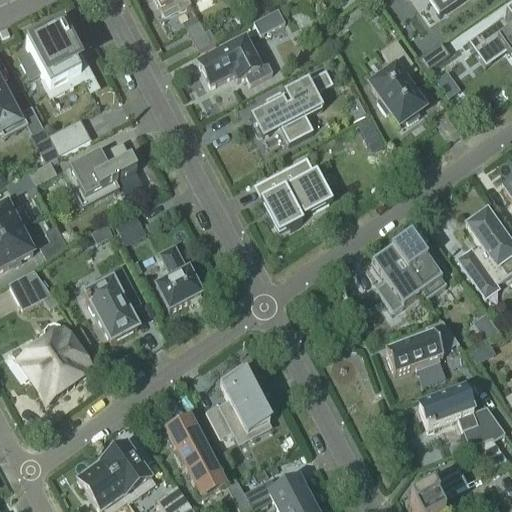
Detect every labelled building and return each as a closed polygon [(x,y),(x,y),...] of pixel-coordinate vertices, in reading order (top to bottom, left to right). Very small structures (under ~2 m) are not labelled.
[(190,11),(187,6),(183,0),(151,0),(162,20),(176,12),(179,16),(190,11)] [(408,0),(410,1),(409,1),(410,2),(413,0),(422,0),(438,23),(467,3),(464,0),(408,0)] [(277,16),(252,29),(259,42),(284,29),(277,16)] [(511,21),(504,27),(501,23),(467,48),(474,58),(485,50),(491,59),(503,51),(511,63),(511,21)] [(198,28),(185,35),(190,45),(204,38),(198,28)] [(215,48),(208,36),(204,38),(190,45),(197,57),(215,48)] [(41,43),(25,51),(29,59),(18,65),(29,85),(39,79),(49,96),(80,80),(75,71),(75,70),(76,69),(76,67),(76,65),(76,64),(68,48),(66,50),(61,41),(59,42),(57,38),(44,45),(41,40),(40,40),(41,43)] [(243,46),(197,70),(209,93),(233,81),(236,87),(244,83),(245,84),(248,91),(271,79),(262,61),(258,63),(253,66),(243,46)] [(416,119),(423,114),(409,95),(410,95),(404,87),(404,88),(402,85),(415,76),(395,48),(381,58),(393,74),(369,91),(379,105),(375,107),(385,121),(388,118),(398,132),(405,127),(407,130),(418,123),(416,119)] [(448,61),(440,49),(417,65),(426,77),(448,61)] [(322,114),(314,100),(329,92),(321,78),(307,86),(307,85),(264,108),(267,113),(249,123),(252,128),(250,129),(257,142),(277,131),(279,131),(288,149),(287,149),(287,151),(312,138),(311,137),(309,138),(302,125),(322,114)] [(13,123),(21,120),(5,91),(0,93),(0,137),(16,129),(13,123)] [(357,130),(363,140),(373,135),(367,124),(357,130)] [(90,146),(79,125),(47,143),(57,163),(90,146)] [(45,170),(57,163),(42,135),(30,142),(45,170)] [(87,164),(61,178),(81,215),(118,196),(114,188),(117,187),(124,201),(142,192),(134,178),(136,177),(121,149),(100,160),(99,158),(87,164)] [(315,177),(312,178),(305,165),(257,190),(264,204),(259,207),(277,242),(289,235),(298,231),(297,228),(299,228),(295,220),(299,218),(302,223),(331,208),(315,177)] [(49,169),(28,180),(34,192),(55,181),(49,169)] [(28,180),(5,192),(11,205),(34,192),(28,180)] [(509,190),(502,195),(511,209),(511,230),(511,231),(511,232),(511,183),(507,187),(509,190)] [(0,243),(19,234),(6,209),(0,212),(0,243)] [(511,254),(485,217),(464,232),(480,254),(472,260),(469,257),(457,266),(484,304),(497,295),(494,292),(511,279),(511,254)] [(133,220),(113,230),(119,241),(139,231),(133,220)] [(49,248),(42,252),(49,263),(65,250),(55,232),(43,238),(49,248)] [(18,266),(32,259),(19,234),(0,243),(0,275),(6,272),(8,275),(20,269),(18,266)] [(417,257),(420,255),(409,241),(390,255),(421,299),(420,299),(425,306),(429,303),(446,292),(441,285),(423,261),(421,262),(417,257)] [(173,253),(159,261),(171,284),(155,293),(168,318),(200,301),(187,275),(185,277),(173,253)] [(402,313),(420,299),(421,299),(390,255),(370,269),(380,283),(383,281),(387,287),(374,295),(382,306),(382,307),(391,320),(402,313)] [(124,311),(137,304),(120,271),(94,285),(98,293),(84,300),(87,305),(84,306),(92,319),(94,318),(110,348),(136,334),(124,311)] [(42,306),(49,315),(57,310),(33,276),(7,290),(21,317),(42,306)] [(498,338),(488,325),(475,334),(484,347),(498,338)] [(457,352),(458,351),(441,327),(423,334),(424,336),(426,335),(428,341),(384,357),(392,381),(414,373),(415,377),(439,368),(438,366),(442,364),(440,360),(446,357),(455,350),(457,352)] [(60,335),(58,333),(53,331),(47,333),(43,338),(43,344),(45,346),(14,368),(30,390),(32,388),(45,411),(92,377),(62,334),(60,335)] [(245,442),(268,430),(240,376),(219,391),(228,409),(218,414),(217,411),(204,418),(218,445),(230,438),(232,442),(242,436),(245,442)] [(485,414),(471,419),(463,396),(417,413),(426,438),(456,426),(461,438),(475,433),(481,448),(478,450),(491,445),(493,448),(504,440),(485,414)] [(217,469),(213,471),(188,424),(165,436),(176,458),(172,461),(179,474),(183,472),(193,489),(197,487),(204,500),(227,488),(217,469)] [(507,469),(505,466),(491,446),(478,451),(492,477),(507,469)] [(100,470),(128,509),(153,491),(125,452),(100,470)] [(127,509),(128,509),(100,470),(99,470),(100,471),(77,487),(94,511),(119,511),(126,508),(127,509)] [(439,511),(436,506),(466,491),(455,470),(417,490),(422,500),(408,508),(410,511),(439,511)] [(274,511),(311,511),(297,484),(275,496),(270,485),(243,500),(248,510),(268,500),(274,511)] [(188,511),(176,493),(166,500),(174,511),(188,511)] [(235,511),(248,511),(242,499),(232,505),(235,511)]
